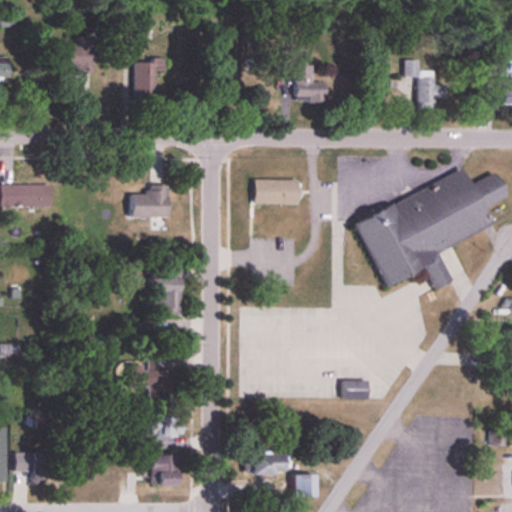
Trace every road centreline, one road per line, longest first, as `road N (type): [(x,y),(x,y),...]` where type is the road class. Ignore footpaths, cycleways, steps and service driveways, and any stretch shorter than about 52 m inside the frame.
road 1 (residential): [(511,137),(0,130)]
road 2 (residential): [(209,511),(214,136)]
road 3 (residential): [(328,511),(511,241)]
